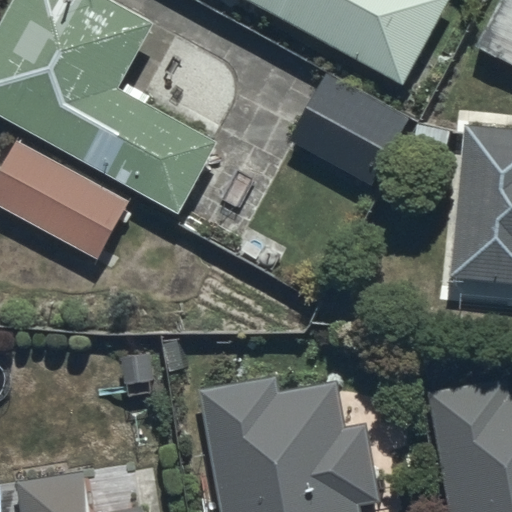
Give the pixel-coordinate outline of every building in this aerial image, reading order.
[(109,0),(17,0),(0,29),(0,117),(183,220),(223,148),(152,109),(156,102),(128,86),(160,28),(109,0)] [(242,0),(406,90),(453,0),(242,0)] [(511,65),(511,0),(502,0),(478,48),(511,65)] [(410,123),(329,77),(293,140),(374,186),(410,123)] [(511,130),(465,127),(453,285),(511,290),(511,130)] [(18,146),(0,180),(0,206),(100,260),(129,205),(18,146)] [(364,511),(364,509),(385,506),(373,428),(347,432),(340,384),(284,393),(282,378),(203,390),(221,511),(364,511)] [(511,511),(511,395),(511,396),(509,380),(429,394),(451,511),(511,511)] [(89,511),(84,474),(18,484),(21,511),(89,511)]
